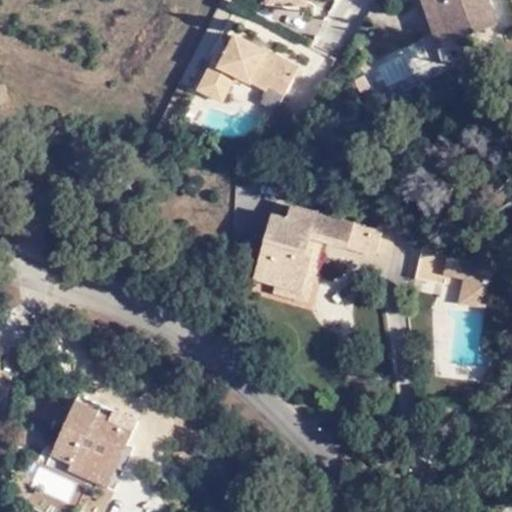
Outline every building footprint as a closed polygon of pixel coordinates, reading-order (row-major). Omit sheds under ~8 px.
[(418,0),(434,38),(446,33),(432,0),(418,0)] [(432,0),(446,33),(494,16),(487,0),(432,0)] [(263,77),(283,88),(296,61),(232,25),(221,41),(213,37),(193,81),(206,89),(212,77),(222,81),(233,62),(245,68),(242,72),(260,83),(263,77)] [(212,77),(206,89),(215,93),(222,81),(212,77)] [(276,101),(283,88),(263,77),(260,83),(256,90),(276,101)] [(4,226),(32,233),(37,215),(9,206),(4,226)] [(361,238),(349,235),(272,219),(270,228),(254,224),(240,289),(258,293),(258,301),(291,308),(304,253),(357,264),(360,248),(361,238)] [(429,283),(446,285),(470,288),(473,263),(403,254),(399,287),(428,292),(429,283)] [(470,288),(446,285),(444,305),(467,308),(470,288)] [(50,455),(71,464),(73,461),(95,470),(98,466),(109,469),(120,443),(130,446),(139,421),(79,392),(50,455)] [(73,461),(71,464),(69,471),(109,489),(130,446),(120,443),(109,469),(98,466),(95,470),(73,461)]
